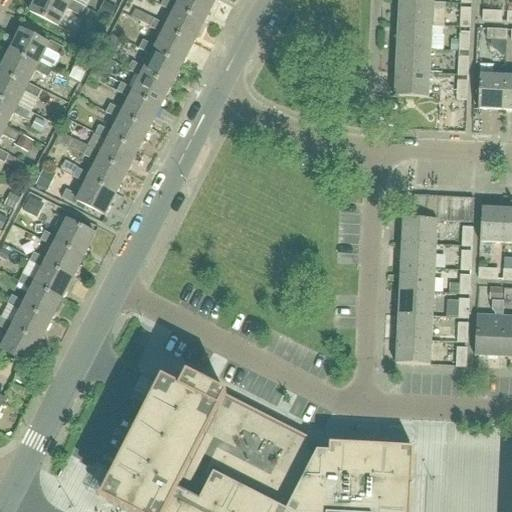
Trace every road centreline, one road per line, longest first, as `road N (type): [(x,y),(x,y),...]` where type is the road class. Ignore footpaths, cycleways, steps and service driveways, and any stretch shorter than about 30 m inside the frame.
road 1 (residential): [(361,406),(336,403),(113,287)]
road 2 (residential): [(361,406),(380,148)]
road 3 (unclassified): [(11,487),(113,287)]
road 4 (unclassified): [(113,287),(214,96)]
road 5 (residential): [(214,96),(283,129),(380,148)]
road 6 (residential): [(511,415),(361,406)]
road 7 (residential): [(380,148),(511,155)]
